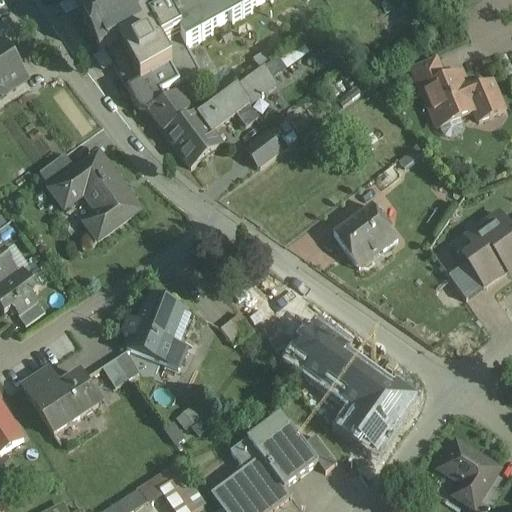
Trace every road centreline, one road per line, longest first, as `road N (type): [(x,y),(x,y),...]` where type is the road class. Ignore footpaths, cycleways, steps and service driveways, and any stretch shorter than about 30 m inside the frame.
road 1 (residential): [(19,0),(132,150),(215,222)]
road 2 (residential): [(215,222),(457,390)]
road 3 (residential): [(215,222),(0,366)]
road 4 (residential): [(457,390),(365,511)]
